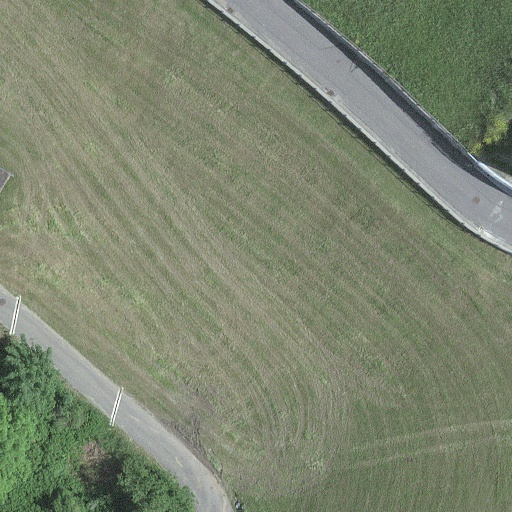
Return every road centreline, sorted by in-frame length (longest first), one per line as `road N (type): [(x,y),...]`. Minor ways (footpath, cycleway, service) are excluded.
road 1 (residential): [(511,203),(485,188),(365,62),(278,0)]
road 2 (residential): [(228,511),(202,476),(0,311)]
